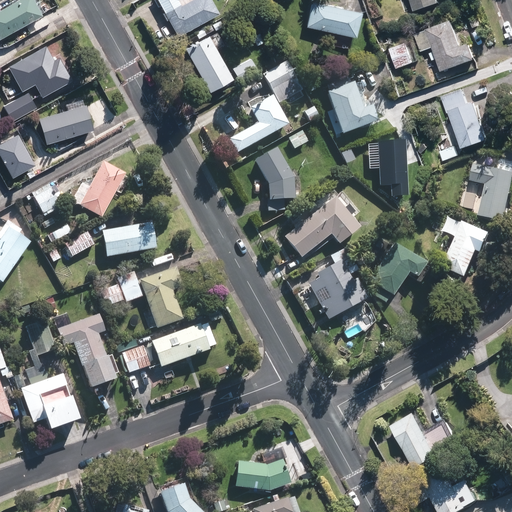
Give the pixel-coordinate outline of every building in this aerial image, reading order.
[(0,38),(38,17),(28,0),(22,0),(0,12),(0,38)] [(156,0),(175,35),(213,14),(205,0),(192,0),(178,8),(173,0),(156,0)] [(435,0),(411,0),(415,9),(436,2),(435,0)] [(350,38),(355,15),(310,5),(305,28),(350,38)] [(449,24),(428,31),(441,70),(472,58),(468,46),(459,49),(449,24)] [(224,78),(203,40),(183,51),(204,89),(224,78)] [(415,61),(407,43),(395,48),(403,67),(415,61)] [(42,51),(9,69),(21,89),(33,82),(40,95),(67,80),(56,61),(50,65),(42,51)] [(255,73),(248,60),(234,67),(241,80),(255,73)] [(282,66),(262,77),(277,103),(297,92),(282,66)] [(345,80),(328,86),(334,104),(351,98),(345,80)] [(461,91),(444,97),(461,146),(484,138),(471,103),(466,105),(461,91)] [(33,107),(26,94),(3,107),(10,120),(33,107)] [(282,126),(268,100),(249,110),(258,125),(228,141),(234,153),(282,126)] [(367,147),(391,125),(381,114),(375,120),(356,100),(338,117),(367,147)] [(81,108),(38,120),(44,144),(87,132),(81,108)] [(312,108),(302,114),(309,126),(319,120),(312,108)] [(8,132),(0,136),(0,161),(10,179),(20,174),(23,179),(29,175),(27,170),(32,167),(15,135),(11,137),(8,132)] [(299,134),(288,140),(292,148),(303,142),(299,134)] [(441,152),(444,161),(458,156),(455,147),(441,152)] [(410,178),(406,152),(397,153),(398,163),(390,164),(393,181),(410,178)] [(254,164),(265,183),(266,200),(289,199),(288,178),(273,153),(254,164)] [(119,176),(100,166),(80,206),(99,216),(119,176)] [(511,175),(475,167),(472,180),(487,183),(480,214),(500,219),(511,175)] [(390,188),(385,194),(396,204),(401,198),(390,188)] [(47,190),(32,199),(41,214),(57,206),(47,190)] [(474,196),(467,195),(463,208),(471,210),(474,196)] [(351,229),(329,201),(283,237),(298,256),(327,233),(333,242),(351,229)] [(149,225),(99,233),(104,259),(153,251),(149,225)] [(486,235),(463,225),(445,266),(464,274),(474,250),(479,252),(486,235)] [(69,233),(65,227),(51,234),(55,241),(69,233)] [(0,281),(26,246),(7,232),(0,242),(0,281)] [(86,234),(63,247),(69,259),(93,246),(86,234)] [(418,265),(391,246),(367,279),(387,293),(403,271),(410,276),(418,265)] [(318,280),(309,285),(325,316),(359,298),(351,283),(347,285),(336,264),(316,275),(318,280)] [(182,288),(176,269),(137,281),(135,273),(116,279),(118,285),(100,291),(105,307),(124,301),(124,304),(141,298),(152,329),(181,319),(172,292),(182,288)] [(57,310),(53,299),(41,302),(45,314),(57,310)] [(96,317),(55,331),(60,345),(70,342),(87,389),(110,381),(94,335),(101,332),(96,317)] [(42,322),(25,328),(35,356),(52,350),(42,322)] [(196,327),(150,344),(159,368),(205,351),(196,327)] [(147,366),(141,348),(121,356),(127,373),(147,366)] [(59,379),(20,392),(31,422),(42,418),(45,429),(74,419),(59,379)] [(0,396),(0,423),(9,421),(0,396)] [(422,436),(412,417),(392,428),(413,468),(434,458),(431,452),(452,441),(443,424),(422,436)] [(511,485),(511,484),(511,460),(501,468),(511,485)] [(282,483),(275,463),(261,468),(236,464),(233,486),(264,490),(282,483)] [(456,511),(461,510),(441,471),(422,480),(438,511),(456,511)] [(156,495),(162,511),(190,511),(183,505),(177,487),(156,495)] [(285,511),(281,501),(251,511),(285,511)]
